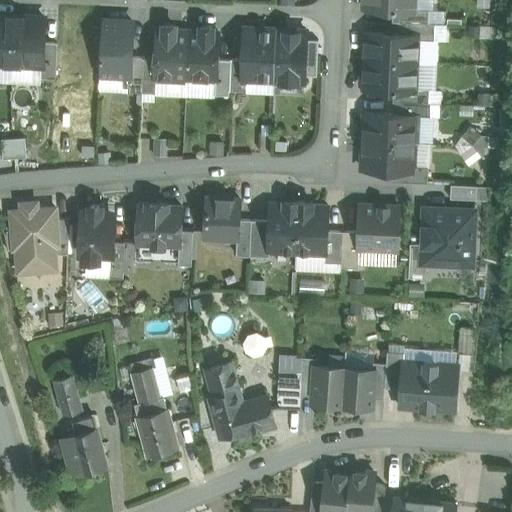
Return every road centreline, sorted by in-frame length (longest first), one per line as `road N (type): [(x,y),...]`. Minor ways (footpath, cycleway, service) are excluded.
road 1 (residential): [(0,183),(292,169),(327,156),(338,12)]
road 2 (residential): [(511,444),(369,438),(323,445),(161,511)]
road 3 (residential): [(338,12),(88,0)]
